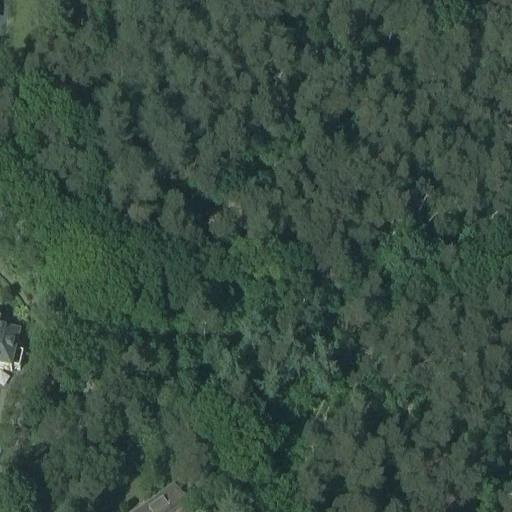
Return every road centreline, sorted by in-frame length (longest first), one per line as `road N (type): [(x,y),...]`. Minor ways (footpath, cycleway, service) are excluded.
road 1 (track): [(511,275),(218,274),(92,300)]
road 2 (residential): [(56,511),(92,300),(0,220)]
